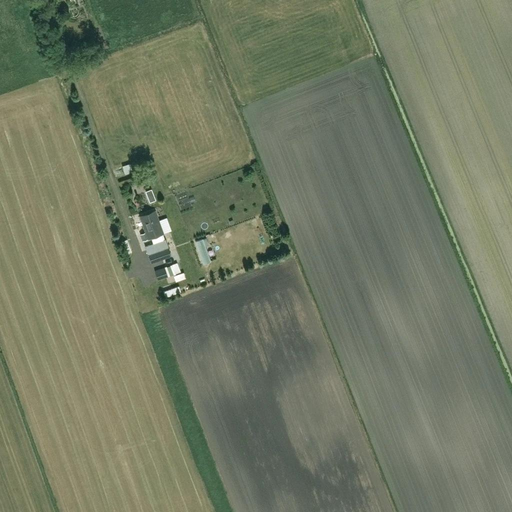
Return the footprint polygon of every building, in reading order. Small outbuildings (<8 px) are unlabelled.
[(145,232),(140,234),(142,241),(163,233),(158,220),(155,211),(139,216),(145,232)] [(165,217),(158,220),(163,233),(171,231),(165,217)] [(145,246),(148,255),(151,263),(171,256),(165,239),(145,246)] [(164,267),(154,271),(157,280),(175,273),(172,267),(165,269),(164,267)] [(165,292),(180,288),(178,282),(163,286),(165,292)]
